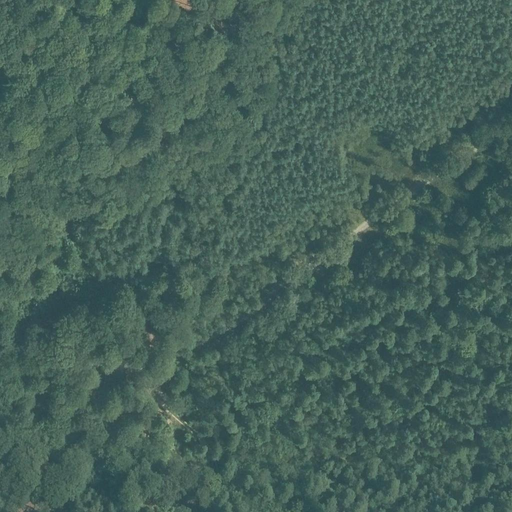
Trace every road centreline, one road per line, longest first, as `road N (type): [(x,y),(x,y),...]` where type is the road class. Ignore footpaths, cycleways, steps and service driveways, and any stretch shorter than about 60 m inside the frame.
road 1 (track): [(0,433),(257,315),(511,129)]
road 2 (track): [(214,511),(221,466),(130,375)]
